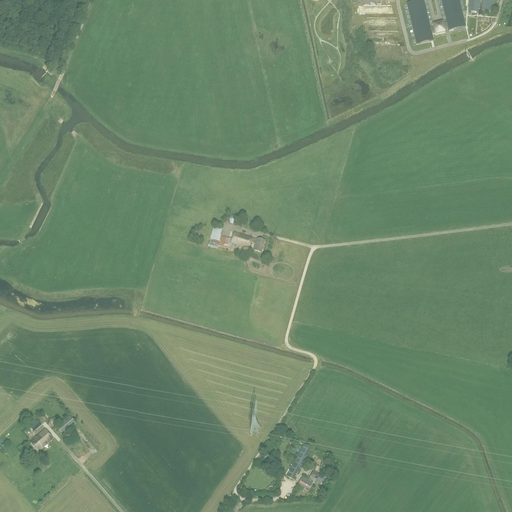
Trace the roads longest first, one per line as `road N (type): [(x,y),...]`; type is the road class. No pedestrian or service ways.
road 1 (unclassified): [(313,247),(511,223)]
road 2 (track): [(60,76),(0,186)]
